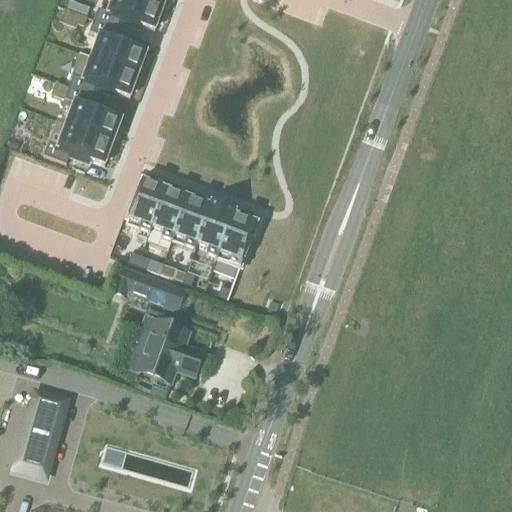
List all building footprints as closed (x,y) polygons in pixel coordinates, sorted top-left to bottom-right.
[(98,12),(94,23),(117,32),(121,21),(155,34),(158,26),(161,27),(167,12),(134,0),(113,0),(108,15),(98,12)] [(134,0),(167,12),(171,0),(134,0)] [(94,23),(89,35),(99,39),(91,61),(142,79),(147,64),(144,63),(147,55),(113,42),(117,32),(94,23)] [(73,79),(69,91),(92,99),(95,89),(130,101),(133,93),(136,94),(142,79),(91,61),(83,83),(73,79)] [(69,91),(64,102),(74,106),(66,128),(117,147),(122,132),(119,130),(122,122),(88,109),(92,99),(69,91)] [(48,146),(43,159),(66,168),(70,156),(83,161),(105,169),(108,161),(111,162),(117,147),(66,128),(58,150),(48,146)] [(142,184),(126,229),(149,238),(151,232),(166,192),(142,184)] [(166,192),(151,232),(162,236),(160,242),(171,246),(188,201),(166,192)] [(188,201),(171,246),(194,255),(196,249),(212,206),(211,205),(210,209),(188,201)] [(212,206),(196,249),(207,253),(205,258),(216,263),(234,214),(212,206)] [(234,214),(216,263),(240,272),(251,240),(254,234),(257,226),(256,226),(241,220),(234,218),(235,214),(234,214)] [(132,256),(128,266),(137,269),(141,259),(132,256)] [(141,259),(137,269),(146,273),(150,263),(141,259)] [(177,273),(173,283),(182,286),(186,276),(177,273)] [(186,276),(182,286),(191,290),(195,280),(186,276)] [(222,290),(218,300),(227,303),(231,293),(230,293),(222,290)] [(186,349),(191,334),(144,318),(125,373),(172,389),(176,377),(196,384),(206,356),(186,349)] [(36,397),(15,472),(46,481),(67,405),(36,397)]
